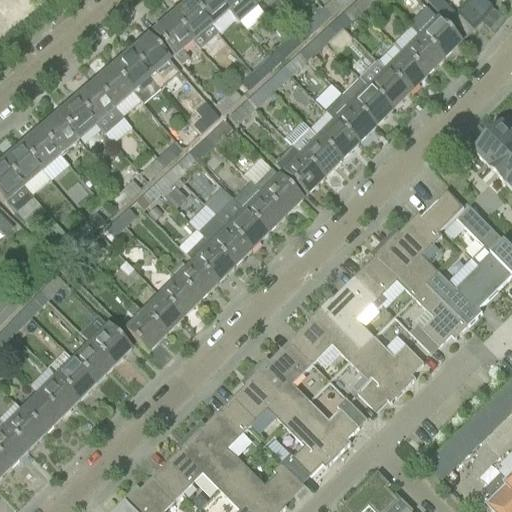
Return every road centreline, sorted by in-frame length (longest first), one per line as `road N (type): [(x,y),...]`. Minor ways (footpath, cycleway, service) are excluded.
road 1 (residential): [(54,511),(511,49)]
road 2 (residential): [(374,450),(511,328)]
road 3 (residential): [(0,98),(112,0)]
